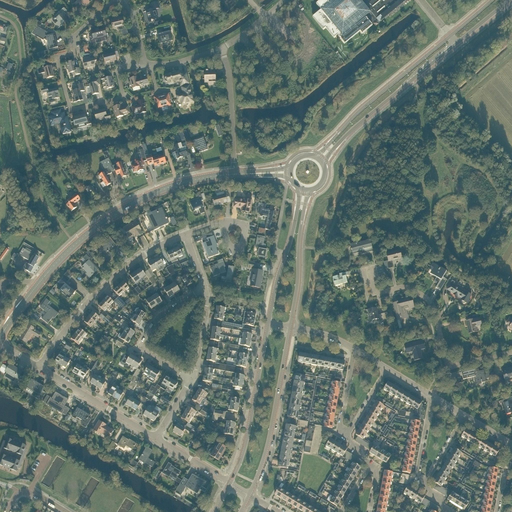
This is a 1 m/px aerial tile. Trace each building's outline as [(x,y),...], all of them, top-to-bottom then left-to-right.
[(230,0),(223,0),(221,2),(225,7),(222,9),(226,13),(235,5),(230,0)] [(323,0),(317,5),(321,10),(314,17),(324,30),(327,27),(335,38),(338,36),(344,43),(359,31),(361,33),(372,25),(371,24),(377,19),(379,22),(405,0),(323,0)] [(149,21),(158,19),(156,9),(160,8),(158,2),(150,4),(152,10),(146,12),(149,21)] [(67,17),(70,15),(64,8),(56,15),(58,18),(53,22),(56,26),(57,25),(59,27),(57,30),(63,24),(62,23),(67,19),(65,17),(66,16),(67,17)] [(113,29),(124,26),(122,17),(111,20),(113,29)] [(55,34),(52,35),(36,26),(35,29),(36,29),(34,34),(47,41),(49,50),(58,48),(55,34)] [(91,44),(100,42),(108,40),(104,27),(101,28),(91,31),(93,36),(89,37),(91,44)] [(170,31),(171,31),(171,28),(162,30),(163,33),(157,35),(160,44),(172,41),(170,31)] [(115,56),(119,56),(117,49),(112,51),(112,54),(104,56),(105,64),(116,61),(115,56)] [(94,61),(97,60),(96,55),(90,56),(91,59),(83,61),(85,69),(95,66),(94,61)] [(79,68),(76,69),(74,61),(66,63),(69,73),(74,72),(75,76),(81,74),(79,68)] [(51,66),(47,67),(46,64),(37,67),(39,74),(45,73),(46,79),(54,77),(51,66)] [(217,74),(216,74),(215,69),(206,69),(206,71),(203,71),(203,77),(205,77),(205,82),(214,82),(214,83),(218,83),(217,74)] [(180,75),(179,72),(166,75),(167,77),(166,78),(165,78),(165,79),(165,81),(166,82),(167,82),(168,82),(168,84),(180,81),(181,85),(189,83),(186,74),(180,75)] [(112,77),(108,78),(107,73),(100,75),(101,80),(104,79),(107,89),(114,87),(112,77)] [(147,77),(138,80),(137,77),(130,79),(131,82),(129,82),(130,86),(132,86),(132,89),(140,87),(140,86),(148,84),(147,77)] [(97,86),(100,85),(98,79),(93,81),(94,84),(89,85),(92,95),(99,93),(97,86)] [(81,92),(85,91),(83,84),(77,86),(78,90),(73,91),(76,102),(83,100),(81,92)] [(190,90),(189,85),(182,87),(183,92),(184,92),(184,94),(182,95),(177,96),(178,101),(181,100),(182,105),(192,102),(192,101),(193,101),(191,93),(190,90)] [(48,91),(47,87),(41,89),(43,95),(47,94),(50,104),(56,102),(55,100),(60,98),(57,88),(48,91)] [(167,106),(171,105),(168,95),(160,97),(160,96),(155,98),(156,103),(157,103),(158,109),(162,108),(163,110),(168,109),(167,106)] [(140,114),(147,112),(144,101),(137,103),(137,105),(132,106),(134,115),(140,113),(140,114)] [(128,106),(122,107),(121,105),(113,107),(116,118),(124,116),(124,115),(130,113),(128,106)] [(110,114),(106,115),(105,109),(94,112),(97,121),(97,120),(100,119),(100,120),(105,119),(106,122),(111,120),(110,114)] [(63,114),(62,114),(61,110),(51,113),(52,117),(50,118),(52,125),(55,124),(56,126),(56,127),(57,128),(58,128),(59,128),(62,128),(63,133),(70,131),(68,122),(68,121),(67,121),(67,120),(66,120),(63,121),(63,119),(64,119),(64,118),(64,117),(63,114)] [(85,115),(73,118),(75,126),(77,125),(78,128),(87,126),(87,125),(89,125),(91,124),(89,117),(86,118),(85,115)] [(206,145),(203,138),(193,141),(197,153),(208,149),(206,145)] [(186,150),(186,148),(184,143),(181,144),(174,146),(175,149),(174,149),(176,153),(173,154),(175,160),(178,159),(183,157),(183,156),(186,155),(184,150),(186,150)] [(166,163),(164,154),(163,151),(159,152),(160,154),(157,155),(161,165),(162,164),(162,165),(164,164),(166,163)] [(154,156),(154,154),(153,154),(151,155),(155,166),(157,166),(160,165),(161,165),(157,155),(154,156)] [(112,172),(115,170),(113,166),(109,158),(100,163),(102,167),(101,167),(104,172),(107,171),(109,174),(112,173),(112,172)] [(141,162),(140,159),(134,161),(130,162),(134,172),(137,171),(138,172),(139,172),(140,173),(142,172),(142,171),(143,170),(142,166),(144,165),(143,161),(141,162)] [(93,163),(92,160),(80,163),(89,175),(92,172),(88,166),(93,164),(94,166),(98,164),(97,162),(93,163)] [(126,176),(123,167),(121,163),(116,165),(113,166),(115,170),(117,175),(120,174),(121,178),(126,176)] [(106,175),(105,175),(104,173),(100,175),(101,178),(106,186),(111,184),(106,175)] [(96,194),(96,193),(91,186),(88,188),(88,186),(85,188),(91,197),(93,196),(94,197),(97,195),(96,194)] [(226,198),(229,197),(227,191),(224,192),(225,195),(212,198),(214,206),(227,202),(226,198)] [(79,195),(77,192),(74,194),(73,192),(70,194),(72,196),(70,198),(70,199),(71,201),(66,205),(71,212),(77,207),(74,204),(77,202),(74,199),(79,195)] [(199,199),(190,202),(193,211),(199,209),(200,214),(204,213),(200,201),(203,200),(201,195),(198,196),(199,199)] [(250,212),(252,201),(244,199),(243,202),(241,202),(241,201),(235,200),(234,205),(242,207),(241,211),(250,212)] [(257,202),(256,208),(257,208),(257,207),(259,208),(258,208),(258,213),(261,213),(260,216),(263,216),(267,217),(265,229),(271,230),(274,214),(274,211),(273,211),(269,211),(269,209),(265,209),(266,204),(257,202)] [(162,210),(156,213),(153,209),(144,214),(147,220),(149,219),(153,227),(158,225),(159,229),(159,228),(169,223),(167,219),(167,218),(166,218),(162,210)] [(140,230),(141,230),(136,222),(130,226),(124,230),(128,237),(132,235),(132,234),(134,232),(137,237),(142,234),(140,230)] [(217,244),(215,239),(214,236),(207,239),(208,239),(209,242),(203,244),(206,252),(207,251),(209,257),(208,258),(216,255),(218,254),(217,250),(215,244),(217,244)] [(264,244),(265,237),(257,236),(255,248),(259,248),(258,257),(265,258),(267,250),(265,249),(266,245),(264,244)] [(115,246),(109,238),(109,237),(106,240),(105,240),(105,241),(96,248),(104,258),(106,257),(108,260),(113,257),(106,249),(109,247),(111,249),(115,246)] [(363,254),(373,251),(370,239),(366,240),(366,241),(361,242),(360,243),(358,243),(357,242),(350,244),(353,254),(362,252),(363,254)] [(1,258),(3,259),(11,248),(8,246),(1,258)] [(177,258),(183,255),(179,247),(173,250),(177,258)] [(23,248),(19,255),(28,260),(29,261),(32,256),(31,255),(32,253),(23,248)] [(177,258),(173,250),(167,253),(166,254),(168,258),(169,257),(172,263),(178,260),(177,258)] [(391,261),(401,258),(399,250),(387,253),(388,261),(384,262),(385,270),(393,268),(393,267),(391,261)] [(95,257),(93,255),(90,252),(87,256),(86,255),(83,258),(86,262),(88,260),(89,261),(82,268),(85,271),(87,270),(89,272),(86,274),(89,278),(98,270),(93,265),(91,264),(92,263),(91,262),(91,261),(95,257)] [(24,266),(23,268),(30,273),(31,271),(35,264),(36,265),(37,263),(36,262),(39,258),(34,255),(33,256),(30,261),(28,264),(26,263),(24,266)] [(160,271),(163,270),(162,268),(165,266),(159,257),(154,260),(158,268),(160,271)] [(160,271),(158,268),(154,260),(148,264),(153,273),(157,271),(158,273),(160,271)] [(215,265),(210,267),(211,268),(211,269),(214,277),(220,275),(221,276),(222,276),(227,276),(226,280),(226,281),(226,282),(231,283),(231,282),(234,267),(229,266),(228,269),(227,269),(225,270),(224,267),(225,267),(224,262),(223,262),(215,265)] [(446,271),(437,265),(433,263),(431,266),(435,269),(432,273),(436,276),(436,277),(437,277),(434,282),(435,281),(439,283),(436,288),(440,290),(446,280),(442,278),(446,271)] [(258,270),(259,266),(248,264),(247,269),(254,270),(253,273),(251,273),(251,276),(252,277),(251,286),(260,288),(263,271),(258,270)] [(141,279),(146,276),(141,269),(135,272),(141,279)] [(148,270),(156,283),(158,281),(151,269),(148,270)] [(153,285),(156,283),(148,270),(144,273),(153,285)] [(57,289),(61,292),(62,293),(65,290),(72,295),(78,289),(68,281),(73,276),(67,272),(63,277),(64,278),(59,284),(60,285),(57,289)] [(135,283),(141,279),(135,272),(130,276),(135,283)] [(346,276),(349,276),(348,272),(339,274),(340,276),(333,277),(335,286),(347,283),(346,276)] [(187,287),(193,283),(187,275),(182,278),(187,287)] [(466,288),(468,285),(458,279),(456,283),(466,288)] [(453,285),(455,282),(452,281),(447,290),(449,291),(462,299),(461,300),(462,300),(462,301),(462,302),(462,303),(463,304),(464,304),(465,303),(466,303),(467,303),(471,296),(466,292),(453,285)] [(126,291),(129,288),(124,282),(119,286),(125,293),(127,291),(126,291)] [(175,294),(180,291),(175,283),(172,285),(172,284),(169,286),(175,294)] [(123,295),(125,293),(119,286),(114,290),(119,297),(122,294),(123,295)] [(169,298),(175,294),(169,286),(167,287),(168,288),(164,290),(169,298)] [(157,305),(162,302),(158,294),(155,296),(154,295),(152,297),(157,305)] [(112,309),(113,307),(111,305),(114,302),(107,296),(103,301),(110,307),(112,309)] [(151,309),(157,305),(152,297),(149,298),(150,299),(147,301),(151,309)] [(413,301),(410,302),(409,298),(400,301),(400,302),(398,303),(398,302),(393,303),(393,302),(399,329),(402,328),(400,320),(401,320),(401,319),(406,317),(405,310),(414,308),(413,301)] [(48,305),(50,302),(47,299),(40,308),(47,313),(42,319),(48,324),(53,317),(54,319),(58,314),(48,305)] [(122,310),(124,308),(120,303),(116,299),(114,302),(115,303),(122,310)] [(112,309),(110,307),(103,301),(98,306),(104,311),(107,309),(110,311),(112,309)] [(224,314),(225,308),(217,306),(215,313),(224,314)] [(142,312),(142,311),(139,308),(136,308),(134,312),(133,311),(131,313),(134,315),(142,320),(146,314),(142,312)] [(385,313),(378,315),(376,308),(368,310),(371,321),(379,319),(379,321),(386,320),(385,313)] [(97,320),(99,317),(93,312),(89,317),(96,323),(97,321),(97,320)] [(106,318),(111,322),(113,319),(108,315),(104,312),(102,314),(106,318)] [(256,314),(256,313),(252,312),(252,313),(247,312),(247,316),(244,316),(244,318),(246,319),(255,320),(256,314)] [(122,320),(128,323),(130,320),(119,313),(116,316),(122,320)] [(37,322),(40,319),(33,314),(30,317),(37,322)] [(139,325),(142,320),(134,315),(132,317),(133,318),(132,321),(139,325)] [(480,318),(478,318),(478,315),(470,317),(471,320),(466,321),(469,333),(473,332),(473,333),(477,332),(476,327),(482,326),(480,318)] [(94,325),(96,323),(89,317),(84,322),(91,327),(93,324),(94,325)] [(254,327),(255,320),(246,319),(245,325),(254,327)] [(34,330),(35,328),(28,324),(19,338),(26,343),(32,333),(38,337),(41,334),(34,330)] [(127,328),(124,326),(120,331),(123,333),(132,338),(135,332),(127,328)] [(87,334),(86,334),(79,328),(75,333),(82,339),(85,336),(85,337),(87,335),(87,334)] [(80,342),(82,339),(75,333),(71,339),(79,345),(81,343),(80,342)] [(128,343),(132,338),(123,333),(122,335),(120,334),(118,337),(119,337),(117,341),(123,345),(125,341),(128,343)] [(224,336),(220,335),(212,333),(210,340),(219,341),(220,338),(223,338),(224,336)] [(251,341),(252,334),(244,333),(242,339),(251,341)] [(250,347),(251,341),(242,339),(241,346),(250,347)] [(421,349),(425,348),(423,340),(404,345),(406,353),(412,352),(414,361),(420,359),(420,358),(423,357),(421,349)] [(61,365),(65,358),(66,355),(61,352),(55,362),(61,365)] [(247,361),(248,355),(240,353),(239,360),(247,361)] [(305,363),(306,354),(300,353),(298,362),(305,363)] [(311,364),(313,355),(306,354),(305,363),(311,364)] [(68,359),(69,356),(67,355),(66,355),(65,358),(61,365),(66,368),(68,365),(68,366),(70,364),(69,363),(70,361),(68,359)] [(132,365),(136,358),(131,355),(129,358),(125,356),(120,364),(123,365),(124,364),(125,364),(126,362),(132,365)] [(317,366),(319,357),(313,355),(311,364),(317,366)] [(324,367),(325,358),(319,357),(317,366),(324,367)] [(137,369),(142,361),(136,358),(132,365),(130,367),(131,367),(133,369),(134,367),(137,369)] [(330,368),(332,359),(325,358),(324,367),(330,368)] [(337,369),(338,360),(332,359),(330,368),(337,369)] [(93,372),(96,367),(99,362),(96,360),(90,370),(93,372)] [(246,368),(247,361),(239,360),(237,366),(246,368)] [(343,370),(345,361),(338,360),(337,369),(343,370)] [(78,375),(85,365),(82,364),(80,367),(77,365),(73,372),(78,375)] [(7,373),(5,377),(13,383),(15,381),(16,379),(23,383),(26,379),(20,375),(22,372),(17,369),(10,365),(7,370),(8,371),(7,373)] [(84,379),(88,371),(89,369),(87,368),(87,367),(85,365),(78,375),(84,379)] [(148,379),(154,369),(149,366),(144,373),(147,375),(146,378),(148,379)] [(505,382),(511,380),(511,367),(510,368),(506,369),(502,370),(504,377),(499,378),(501,386),(506,385),(505,382)] [(213,374),(214,370),(205,368),(204,375),(213,376),(216,377),(217,375),(213,374)] [(485,375),(485,374),(483,368),(483,370),(479,371),(478,368),(478,369),(476,370),(476,369),(461,372),(463,380),(475,377),(477,384),(487,382),(486,379),(485,375)] [(155,380),(160,372),(154,369),(148,379),(150,380),(152,378),(155,380)] [(244,376),(236,374),(235,378),(233,378),(233,380),(243,382),(244,376)] [(305,380),(305,376),(296,375),(294,381),(304,383),(303,382),(303,380),(305,380)] [(96,386),(100,379),(95,376),(90,383),(96,386)] [(166,390),(168,387),(172,380),(167,376),(162,384),(160,387),(166,390)] [(101,390),(106,382),(100,379),(96,386),(101,390)] [(28,388),(27,389),(33,393),(32,395),(38,399),(41,394),(43,395),(44,392),(42,391),(44,388),(40,385),(40,386),(36,383),(32,380),(27,387),(28,388)] [(173,391),(178,383),(172,380),(168,387),(173,391)] [(242,388),(243,382),(233,380),(232,383),(234,383),(233,387),(242,388)] [(339,390),(341,383),(333,382),(331,388),(339,390)] [(389,392),(394,385),(388,382),(384,389),(389,392)] [(160,387),(157,385),(155,388),(151,394),(154,395),(158,389),(159,390),(160,387)] [(395,396),(399,389),(394,385),(389,392),(395,396)] [(114,397),(118,390),(119,388),(117,386),(116,388),(113,386),(108,394),(114,397)] [(208,394),(207,393),(199,388),(196,394),(203,399),(205,396),(206,396),(208,394)] [(401,399),(405,392),(399,389),(395,396),(401,399)] [(118,390),(114,397),(113,398),(119,401),(119,400),(123,393),(118,390)] [(64,407),(68,400),(56,392),(53,397),(52,398),(51,400),(64,407)] [(406,403),(410,396),(405,392),(401,399),(406,403)] [(301,398),(302,395),(292,393),(291,399),(301,401),(301,400),(299,400),(300,398),(301,398)] [(147,407),(154,396),(152,394),(148,399),(144,406),(147,407)] [(201,402),(203,399),(196,394),(192,400),(200,404),(201,405),(202,402),(201,402)] [(412,406),(416,399),(410,396),(406,403),(412,406)] [(131,408),(136,400),(130,397),(126,404),(131,408)] [(138,402),(141,398),(138,397),(136,400),(131,408),(137,411),(141,404),(138,402)] [(240,399),(232,398),(231,398),(230,404),(239,406),(240,399)] [(300,404),(301,401),(291,399),(290,405),(300,407),(298,406),(299,404),(300,404)] [(421,404),(422,402),(416,399),(412,406),(417,410),(416,415),(420,416),(423,405),(422,404),(421,404)] [(506,399),(500,401),(500,404),(502,404),(503,410),(505,409),(506,414),(511,412),(511,400),(507,402),(506,399)] [(383,405),(382,404),(376,401),(373,407),(380,411),(383,405)] [(238,412),(239,406),(230,404),(229,410),(230,411),(229,412),(233,413),(233,411),(238,412)] [(304,408),(300,407),(290,405),(289,411),(300,413),(299,413),(299,410),(303,411),(304,408)] [(149,418),(155,408),(152,406),(151,409),(148,408),(143,415),(149,418)] [(159,414),(161,410),(156,406),(155,408),(149,418),(154,422),(159,414)] [(196,412),(196,411),(188,407),(185,412),(192,417),(194,414),(196,415),(197,414),(198,415),(199,412),(197,411),(196,412)] [(212,417),(214,414),(203,407),(202,410),(208,414),(212,417)] [(376,417),(380,411),(373,407),(369,412),(376,417)] [(88,418),(89,416),(81,410),(78,408),(73,417),(76,419),(77,417),(83,420),(81,423),(82,426),(86,428),(91,419),(88,418)] [(302,413),(300,413),(289,411),(288,417),(289,417),(288,418),(293,419),(293,418),(296,419),(297,416),(301,416),(302,413)] [(190,420),(192,417),(185,412),(181,418),(188,423),(190,423),(191,421),(190,420)] [(373,422),(376,417),(369,412),(366,418),(373,422)] [(370,428),(373,422),(366,418),(363,423),(370,428)] [(332,429),(333,422),(325,420),(324,427),(332,429)] [(420,422),(419,421),(412,420),(411,427),(419,428),(420,422)] [(105,426),(106,425),(99,421),(94,430),(100,434),(101,432),(109,437),(113,431),(105,426)] [(234,429),(236,423),(227,421),(226,425),(223,424),(223,427),(226,428),(234,429)] [(196,432),(198,429),(189,424),(190,423),(188,423),(186,426),(192,429),(196,432)] [(366,433),(370,428),(363,423),(359,429),(366,433)] [(185,425),(183,428),(177,425),(173,431),(178,434),(178,435),(180,436),(185,429),(190,433),(192,429),(186,426),(185,425)] [(193,443),(203,427),(200,425),(198,429),(196,432),(190,441),(193,443)] [(296,430),(296,427),(286,425),(285,431),(295,433),(294,432),(294,430),(296,430)] [(233,436),(234,429),(226,428),(225,434),(233,436)] [(363,439),(366,433),(359,429),(356,435),(358,436),(360,438),(363,439)] [(467,440),(472,433),(466,429),(461,436),(467,440)] [(473,443),(477,436),(472,433),(467,440),(473,443)] [(129,439),(129,440),(123,436),(118,445),(124,448),(126,446),(133,450),(136,443),(129,439)] [(478,447),(483,439),(477,436),(473,443),(478,447)] [(3,448),(10,451),(13,441),(7,438),(4,445),(3,448)] [(331,449),(336,442),(330,439),(326,446),(331,449)] [(484,450),(488,443),(483,439),(478,447),(484,450)] [(415,448),(416,441),(408,440),(407,446),(415,448)] [(16,453),(20,443),(13,441),(10,451),(16,453)] [(337,453),(341,446),(336,442),(331,449),(337,453)] [(23,455),(24,452),(26,446),(20,443),(16,453),(23,455)] [(219,461),(227,448),(219,443),(215,449),(214,448),(212,448),(210,449),(209,451),(209,453),(210,455),(219,461)] [(490,453),(494,446),(488,443),(484,450),(490,453)] [(346,451),(347,449),(341,446),(337,453),(343,456),(342,457),(346,451)] [(375,456),(379,449),(374,446),(371,451),(369,453),(375,456)] [(499,451),(500,450),(494,446),(490,453),(496,457),(495,462),(491,462),(491,464),(498,466),(500,452),(499,451)] [(153,451),(147,448),(143,454),(139,460),(145,464),(145,463),(152,467),(155,463),(148,459),(153,451)] [(458,458),(461,452),(454,448),(451,454),(458,458)] [(291,454),(292,451),(282,449),(281,455),(292,457),(293,454),(291,454)] [(385,452),(384,452),(379,449),(375,456),(381,459),(385,452)] [(386,463),(391,456),(385,452),(381,459),(386,463)] [(454,464),(458,458),(451,454),(447,460),(454,464)] [(55,488),(70,460),(60,455),(45,483),(55,488)] [(292,457),(281,455),(279,461),(289,463),(288,462),(288,460),(290,460),(290,457),(292,457)] [(10,469),(14,459),(7,457),(6,461),(4,465),(4,466),(7,468),(10,469)] [(17,471),(18,468),(19,465),(20,462),(14,459),(10,469),(17,471)] [(412,467),(413,460),(405,459),(404,465),(412,467)] [(135,469),(138,463),(133,460),(129,465),(135,469)] [(451,469),(454,464),(447,460),(444,465),(451,469)] [(171,466),(172,465),(169,463),(163,473),(172,479),(173,477),(176,479),(181,472),(171,466)] [(356,464),(354,463),(350,468),(357,473),(361,467),(358,466),(356,464)] [(448,475),(451,469),(444,465),(440,471),(448,475)] [(498,469),(497,469),(490,467),(489,474),(497,475),(498,469)] [(354,478),(357,473),(350,468),(347,474),(354,478)] [(391,479),(393,472),(384,471),(383,477),(384,477),(391,479)] [(444,481),(448,475),(440,471),(437,476),(444,481)] [(351,484),(354,478),(347,474),(344,480),(351,484)] [(409,475),(408,475),(402,474),(401,478),(400,478),(399,483),(407,484),(408,480),(408,475),(409,476),(409,475)] [(93,475),(80,504),(90,509),(104,480),(93,475)] [(183,479),(175,492),(180,495),(186,486),(192,490),(197,493),(204,482),(195,476),(193,475),(188,482),(183,479)] [(441,486),(444,481),(437,476),(434,482),(436,483),(438,485),(441,486)] [(347,489),(351,484),(344,480),(340,485),(347,489)] [(280,498),(285,491),(281,489),(284,485),(281,483),(278,488),(275,495),(280,498)] [(344,495),(347,489),(340,485),(337,491),(344,495)] [(409,497),(414,489),(408,486),(404,493),(409,497)] [(415,500),(419,493),(414,489),(409,497),(415,500)] [(286,501),(290,494),(285,491),(280,498),(286,501)] [(340,501),(344,495),(337,491),(333,496),(340,501)] [(421,503),(424,498),(425,496),(419,493),(415,500),(421,503)] [(453,503),(457,496),(452,493),(448,498),(447,500),(453,503)] [(292,505),(296,498),(290,494),(286,501),(292,505)] [(132,511),(138,501),(129,496),(120,511),(132,511)] [(337,506),(340,501),(333,496),(330,502),(337,506)] [(459,507),(463,500),(457,496),(453,503),(459,507)] [(297,508),(301,501),(296,498),(292,505),(297,508)] [(469,503),(463,500),(459,507),(464,510),(469,503)] [(303,511),(307,505),(301,501),(297,508),(303,511)] [(386,504),(384,504),(378,503),(377,510),(384,511),(385,511),(386,504)]
